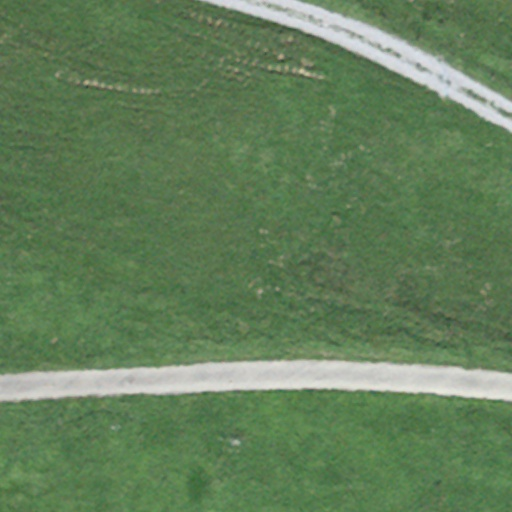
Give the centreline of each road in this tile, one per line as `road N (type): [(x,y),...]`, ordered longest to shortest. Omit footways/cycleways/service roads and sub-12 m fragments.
road 1 (track): [(511,394),(284,382),(0,397)]
road 2 (track): [(511,118),(421,64),(240,0)]
